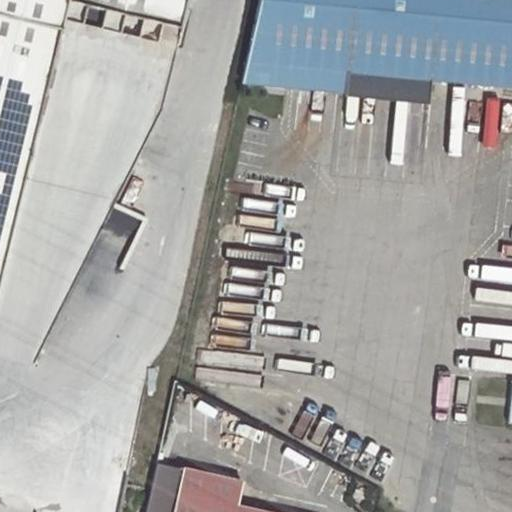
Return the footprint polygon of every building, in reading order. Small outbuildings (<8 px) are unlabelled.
[(0,0),(0,355),(34,364),(132,151),(138,129),(143,130),(148,108),(154,109),(178,0),(0,0)] [(344,99),(345,90),(346,77),(511,94),(511,0),(260,0),(242,88),(344,99)] [(511,386),(500,386),(495,429),(511,431),(511,386)] [(113,511),(123,466),(93,460),(83,511),(65,511),(64,511),(72,470),(63,468),(55,509),(36,505),(34,511),(113,511)] [(155,511),(168,511),(178,467),(166,465),(155,511)] [(239,480),(178,467),(168,511),(272,511),(234,503),(239,480)]
